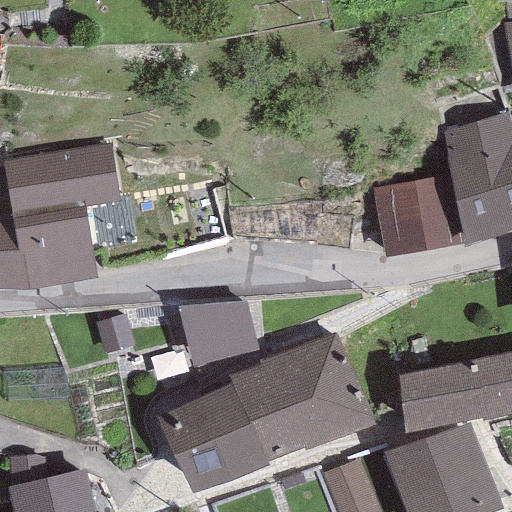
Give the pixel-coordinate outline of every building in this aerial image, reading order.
[(511,145),(465,164),(475,191),(502,258),(511,253),(511,145)] [(418,268),(502,258),(475,191),(410,199),(418,268)] [(111,220),(42,235),(55,297),(124,283),(111,220)] [(225,381),(286,364),(272,315),(208,321),(225,381)] [(260,386),(261,390),(297,479),(298,480),(389,443),(351,349),(260,386)] [(511,358),(472,367),(483,419),(511,413),(511,358)] [(472,367),(404,382),(415,435),(483,419),(472,367)] [(261,390),(183,421),(220,510),(297,479),(261,390)] [(419,468),(437,511),(511,511),(511,497),(488,440),(419,468)] [(35,501),(38,511),(106,511),(96,480),(65,490),(57,466),(33,474),(41,499),(35,501)] [(389,511),(371,468),(345,478),(358,511),(389,511)]
